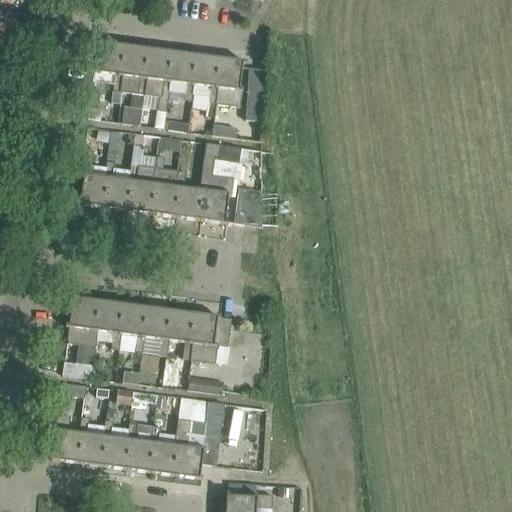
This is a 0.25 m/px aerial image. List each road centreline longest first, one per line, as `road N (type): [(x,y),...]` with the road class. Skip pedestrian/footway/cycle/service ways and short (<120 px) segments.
road 1 (residential): [(19,241),(70,0)]
road 2 (residential): [(14,481),(19,241)]
road 3 (residential): [(228,263),(19,241)]
road 4 (residential): [(188,511),(164,498),(14,481)]
